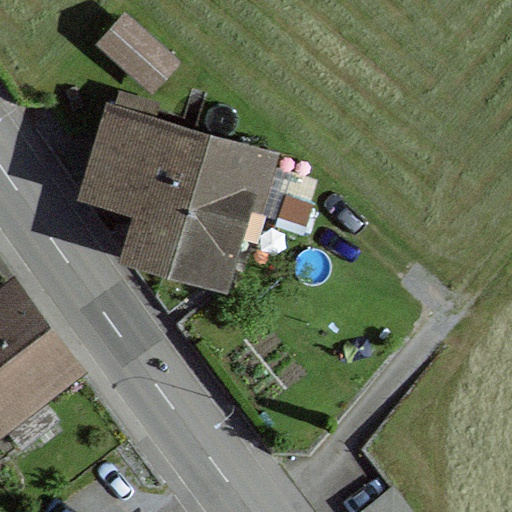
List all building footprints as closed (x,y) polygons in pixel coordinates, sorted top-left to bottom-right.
[(105,43),(150,83),(170,61),(126,21),(105,43)] [(129,247),(170,259),(191,186),(179,182),(191,141),(147,128),(154,107),(120,97),(114,118),(109,116),(89,184),(143,200),(129,247)] [(179,182),(191,186),(170,259),(221,277),(246,201),(255,204),(268,164),(261,162),(264,151),(240,144),(237,155),(191,141),(179,182)] [(13,290),(0,300),(0,412),(22,440),(54,416),(36,392),(71,366),(13,290)] [(407,511),(391,490),(363,511),(407,511)]
